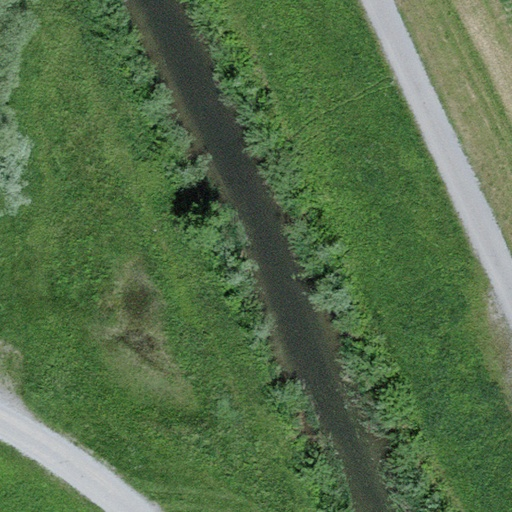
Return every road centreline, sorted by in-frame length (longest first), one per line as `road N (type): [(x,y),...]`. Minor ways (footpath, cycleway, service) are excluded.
road 1 (track): [(0,344),(52,292),(75,165),(36,0)]
road 2 (track): [(0,389),(138,433),(255,511)]
road 3 (track): [(403,0),(511,238)]
